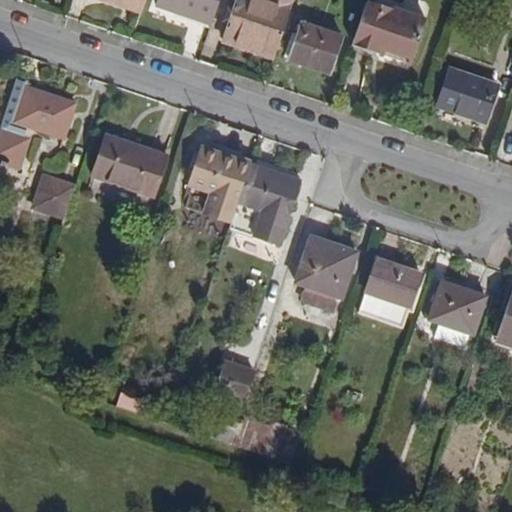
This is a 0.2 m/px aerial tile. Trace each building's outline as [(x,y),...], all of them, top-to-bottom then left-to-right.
[(156,0),(121,0),(153,11),(156,0)] [(225,26),(234,0),(171,0),(169,7),(225,26)] [(289,55),(306,0),(249,0),(236,41),(256,48),(257,43),(289,55)] [(423,64),(439,18),(385,0),(381,0),(366,44),(423,64)] [(340,76),(354,37),(315,24),(311,34),(305,33),(295,61),(340,76)] [(502,122),(511,95),(511,83),(484,73),(465,66),(451,104),(471,111),(474,100),(488,105),(484,116),(502,122)] [(21,146),(27,129),(58,140),(72,99),(17,80),(6,110),(0,128),(0,165),(18,172),(26,148),(21,146)] [(64,142),(77,101),(72,99),(58,140),(64,142)] [(474,100),(471,111),(484,116),(488,105),(474,100)] [(107,136),(93,177),(102,180),(116,139),(107,136)] [(238,157),(240,150),(201,136),(198,143),(238,157)] [(155,199),(169,158),(116,139),(102,180),(155,199)] [(198,143),(177,203),(231,220),(250,163),(251,162),(238,157),(198,143)] [(301,181),(250,163),(231,220),(228,228),(279,245),(301,181)] [(77,191),(79,185),(49,173),(38,205),(69,216),(77,191)] [(336,312),(358,249),(311,232),(290,296),(336,312)] [(405,327),(425,272),(379,257),(359,311),(405,327)] [(471,341),(486,301),(441,286),(427,325),(437,329),(432,343),(463,354),(468,339),(471,341)] [(511,301),(497,348),(511,352),(511,301)] [(100,391),(104,379),(93,375),(89,387),(100,391)] [(219,378),(209,407),(238,416),(248,388),(219,378)] [(121,393),(116,406),(140,414),(144,400),(121,393)] [(195,414),(189,431),(206,437),(213,421),(195,414)] [(238,416),(234,428),(228,445),(297,468),(306,439),(238,416)] [(213,421),(206,437),(228,445),(234,428),(213,421)]
